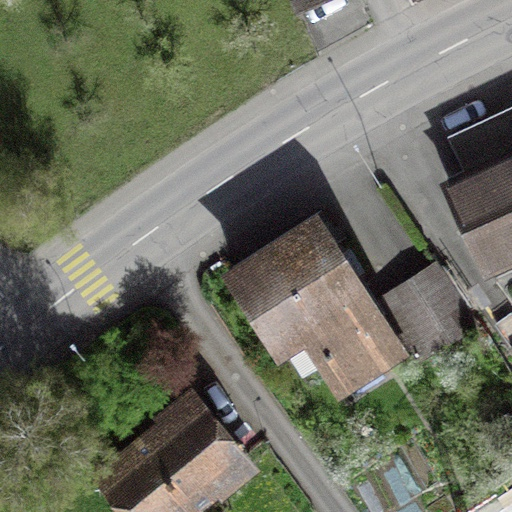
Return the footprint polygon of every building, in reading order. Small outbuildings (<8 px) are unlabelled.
[(288,0),(297,17),(336,0),(288,0)] [(511,112),(451,140),(463,166),(444,174),(489,274),(511,263),(511,112)] [(391,365),(297,226),(205,288),(260,370),(291,349),(329,406),(391,365)] [(432,274),(381,307),(423,371),(474,339),(432,274)] [(243,475),(175,402),(79,490),(99,511),(192,511),(207,499),(211,504),(243,475)]
